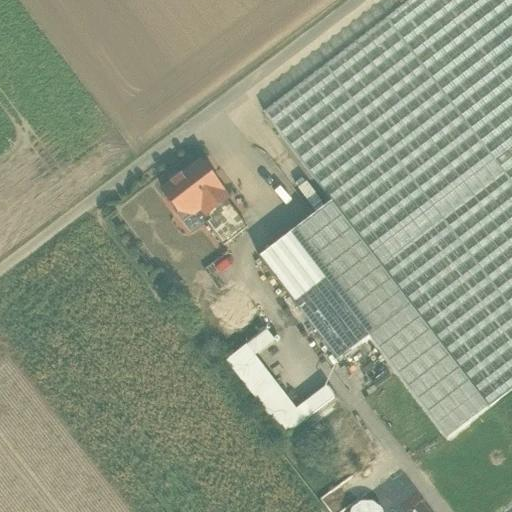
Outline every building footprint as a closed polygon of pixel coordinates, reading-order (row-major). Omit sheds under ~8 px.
[(511,391),(511,185),(387,22),(264,116),(332,205),(489,409),(511,391)] [(210,177),(206,177),(198,166),(184,177),(178,176),(171,182),(170,187),(163,193),(180,214),(193,216),(202,209),(211,221),(228,210),(233,211),(226,201),(227,201),(210,177)] [(489,409),(332,205),(291,236),(370,339),(369,339),(447,441),(489,409)] [(248,229),(233,211),(228,210),(211,221),(206,225),(224,248),(248,229)] [(370,339),(291,236),(260,260),(339,362),(369,339),(370,339)] [(304,422),(247,347),(226,363),(284,438),(304,422)]
